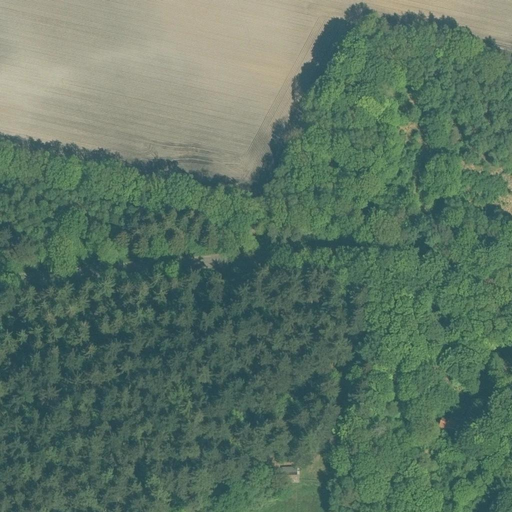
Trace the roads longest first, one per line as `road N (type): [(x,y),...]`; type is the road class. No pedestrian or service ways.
road 1 (tertiary): [(511,304),(392,260),(320,256),(0,283)]
road 2 (track): [(0,153),(255,209),(250,260)]
road 3 (track): [(364,258),(365,330),(349,371),(343,424),(320,479)]
